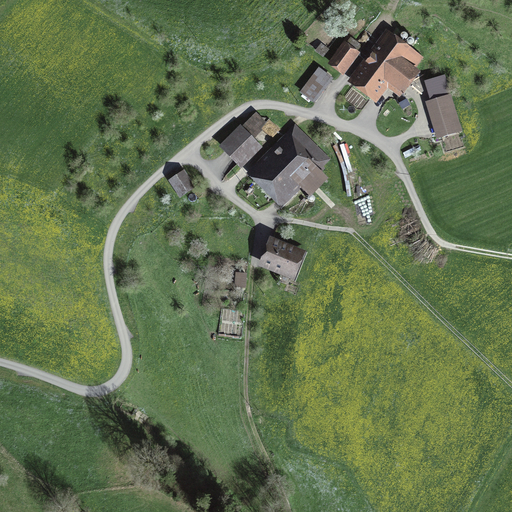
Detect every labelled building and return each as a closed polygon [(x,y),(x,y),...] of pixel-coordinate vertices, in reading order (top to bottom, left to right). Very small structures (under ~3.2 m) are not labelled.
[(418,72),(413,68),(420,60),(408,50),(387,34),(367,61),(369,63),(356,81),(374,95),(383,83),(399,96),(418,72)] [(359,45),(350,38),(332,63),(343,71),(357,51),(355,50),(359,45)] [(314,100),(330,79),(319,70),(303,92),(314,100)] [(358,105),(364,98),(352,89),(346,96),(358,105)] [(431,103),(441,135),(459,129),(449,97),(431,103)] [(239,161),(255,145),(238,128),(222,144),(239,161)] [(303,148),(292,138),(256,173),(281,198),(298,181),(309,193),(325,177),(320,172),(323,169),(320,167),(327,160),(309,142),(303,148)] [(183,176),(175,182),(181,191),(189,186),(183,176)] [(272,241),(262,264),(292,276),(301,252),(272,241)] [(246,274),(237,273),(236,286),(245,287),(246,274)]
